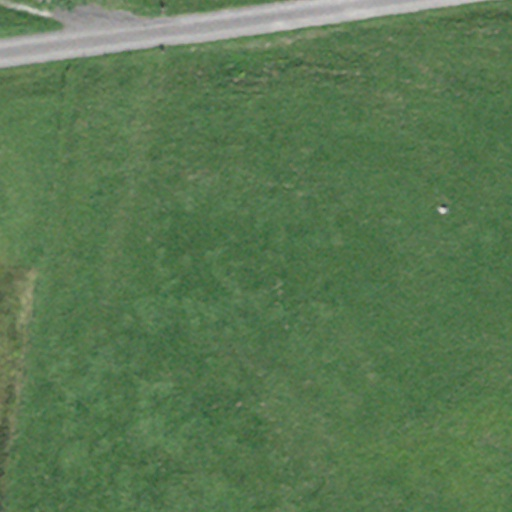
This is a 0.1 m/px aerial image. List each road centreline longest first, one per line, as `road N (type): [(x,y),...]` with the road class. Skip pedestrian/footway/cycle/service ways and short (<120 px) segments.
road 1 (track): [(394,0),(0,54)]
road 2 (track): [(15,0),(130,38)]
